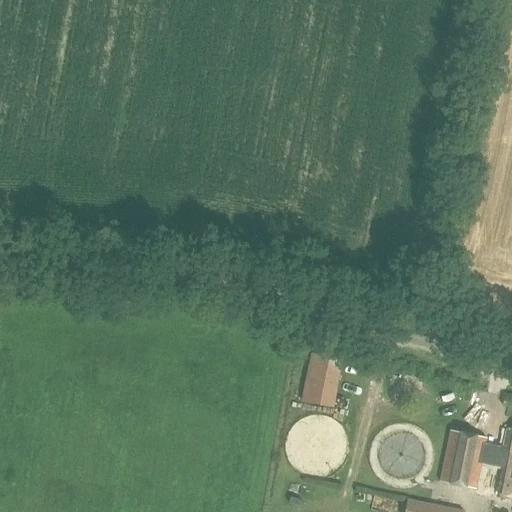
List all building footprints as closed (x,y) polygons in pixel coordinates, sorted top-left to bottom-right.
[(302,401),(328,406),(338,359),(311,354),(302,401)] [(497,493),(511,495),(511,428),(510,428),(510,431),(505,430),(501,449),(506,449),(497,493)] [(440,481),(475,489),(486,438),(451,430),(440,481)] [(426,438),(390,437),(389,474),(426,474),(426,438)] [(405,511),(463,511),(464,511),(408,499),(405,511)] [(382,511),(404,511),(405,501),(382,500),(382,511)]
